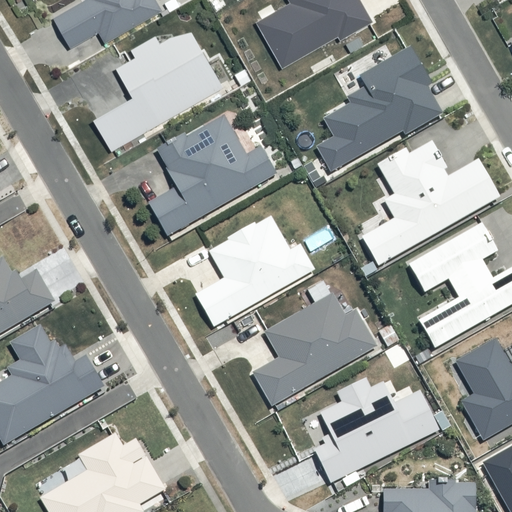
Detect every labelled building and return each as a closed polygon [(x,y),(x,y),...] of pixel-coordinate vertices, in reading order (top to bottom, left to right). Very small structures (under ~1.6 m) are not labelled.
[(80,0),(51,16),(69,47),(98,31),(104,41),(161,9),(155,0),(80,0)] [(285,0),(287,3),(255,21),(281,67),(335,36),(338,40),(371,21),(358,0),(285,0)] [(130,96),(91,118),(110,151),(222,87),(190,31),(168,36),(158,42),(155,35),(130,49),(134,56),(114,68),(130,96)] [(333,137),(316,148),(330,172),(401,130),(404,135),(441,114),(425,87),(430,84),(408,45),(355,76),(362,88),(344,98),(348,104),(322,119),(333,137)] [(175,187),(146,203),(166,237),(276,174),(260,146),(246,154),(224,115),(186,137),(183,133),(154,150),(175,187)] [(393,219),(360,237),(377,266),(499,198),(477,159),(449,175),(431,142),(408,154),(405,149),(377,165),(393,194),(382,200),(393,219)] [(222,278),(193,294),(212,327),(314,270),(300,245),(290,250),(271,216),(207,252),(222,278)] [(481,223),(407,265),(424,294),(447,280),(458,298),(418,320),(434,348),(511,303),(511,266),(492,278),(481,260),(496,251),(481,223)] [(0,332),(54,301),(36,270),(19,280),(14,270),(10,272),(2,258),(0,259),(0,332)] [(332,293),(263,332),(278,358),(251,373),(270,407),(377,347),(356,309),(345,316),(332,293)] [(10,376),(0,381),(0,440),(3,445),(103,387),(85,356),(75,362),(65,345),(59,349),(54,341),(50,343),(39,325),(8,343),(18,360),(5,368),(10,376)] [(511,368),(494,338),(454,361),(472,394),(459,401),(482,440),(511,423),(511,368)] [(341,402),(318,413),(332,442),(313,451),(329,484),(439,430),(419,391),(392,404),(382,382),(370,388),(365,378),(336,393),(341,402)] [(86,471),(39,498),(47,511),(143,511),(139,504),(165,489),(135,439),(122,447),(115,435),(77,456),(86,471)] [(511,511),(511,446),(482,463),(510,511),(511,511)] [(428,490),(383,490),(382,511),(475,511),(475,483),(454,484),(454,481),(428,481),(428,490)]
